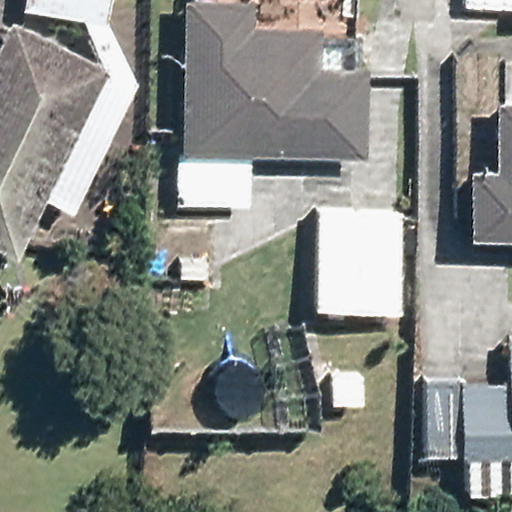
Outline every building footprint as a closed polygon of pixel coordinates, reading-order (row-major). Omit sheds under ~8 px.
[(104,0),(17,0),(17,17),(103,21),(104,0)] [(0,13),(0,234),(89,57),(0,13)] [(250,17),(186,15),(183,143),(359,149),(362,32),(250,28),(250,17)] [(511,231),(511,96),(484,97),(484,160),(457,159),(456,232),(511,231)] [(398,208),(310,204),(306,307),(393,311),(398,208)] [(500,383),(415,380),(413,452),(511,455),(511,330),(502,331),(500,383)]
